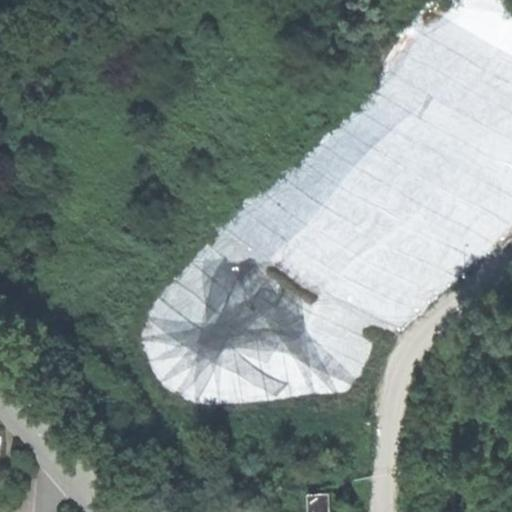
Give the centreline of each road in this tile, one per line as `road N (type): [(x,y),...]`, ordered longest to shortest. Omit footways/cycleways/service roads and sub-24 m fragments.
road 1 (track): [(386,511),(392,379),(407,347),(511,260)]
road 2 (unclassified): [(0,390),(104,511)]
